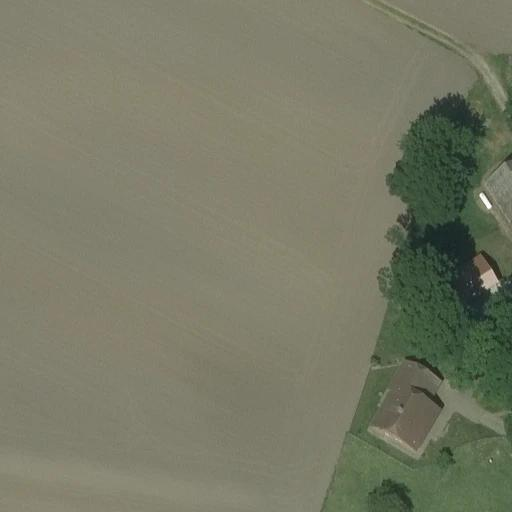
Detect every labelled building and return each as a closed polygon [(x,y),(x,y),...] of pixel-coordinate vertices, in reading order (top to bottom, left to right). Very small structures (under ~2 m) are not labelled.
[(511,170),(487,187),(511,226),(511,170)] [(493,230),(509,255),(511,253),(511,239),(503,224),(493,230)] [(493,230),(475,241),(491,266),(509,255),(493,230)] [(401,397),(427,409),(439,386),(407,368),(394,393),(401,397)] [(385,412),(374,431),(417,455),(427,437),(424,436),(436,414),(427,409),(401,397),(390,415),(385,412)]
